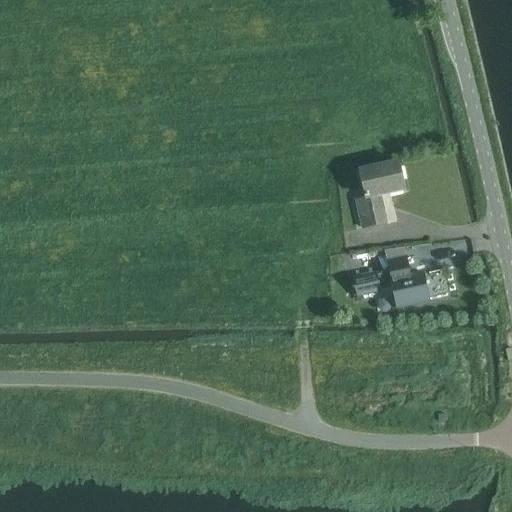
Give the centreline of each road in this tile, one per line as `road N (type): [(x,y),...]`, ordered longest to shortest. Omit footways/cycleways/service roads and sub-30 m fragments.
road 1 (unclassified): [(0,381),(151,385),(370,442),(511,438)]
road 2 (unclassified): [(511,282),(442,0)]
road 3 (track): [(308,238),(310,428)]
